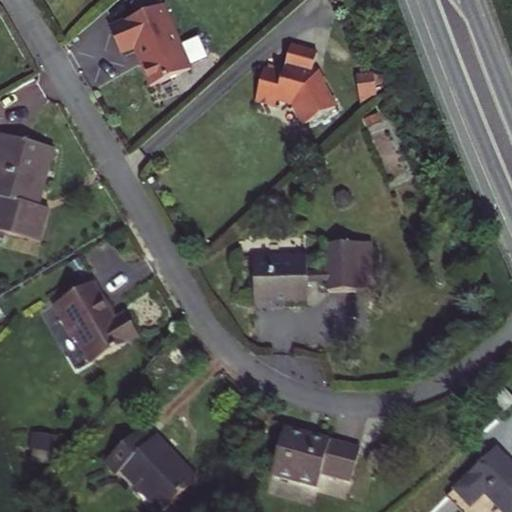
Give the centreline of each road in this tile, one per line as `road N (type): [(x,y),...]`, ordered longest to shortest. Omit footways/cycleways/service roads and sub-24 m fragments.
road 1 (residential): [(20,0),(208,332),(263,380),(334,405),(409,399),(440,389),(511,337)]
road 2 (secondary): [(429,0),(511,204)]
road 3 (secondary): [(511,117),(470,0)]
